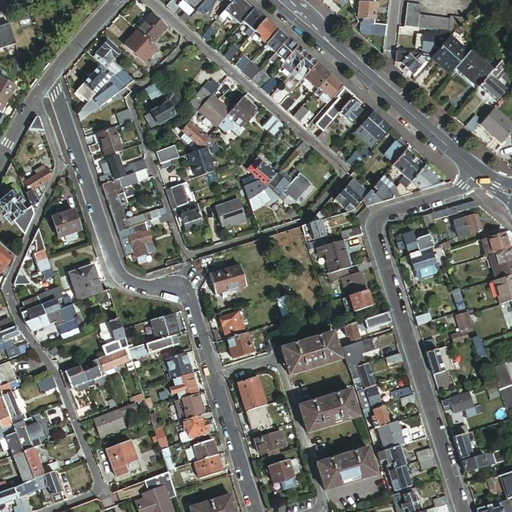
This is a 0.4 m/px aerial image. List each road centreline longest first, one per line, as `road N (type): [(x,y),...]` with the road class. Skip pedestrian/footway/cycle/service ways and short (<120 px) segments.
road 1 (residential): [(191,37),(347,172),(306,220),(185,256),(130,99)]
road 2 (residential): [(37,94),(61,164),(6,287),(57,374),(102,491),(47,511)]
road 3 (residential): [(489,184),(370,219),(464,511)]
road 4 (residential): [(214,377),(184,286),(138,284),(118,271),(52,75)]
road 5 (tertiary): [(300,18),(489,184)]
road 6 (residential): [(314,511),(320,496),(277,356),(214,377)]
road 7 (residential): [(256,511),(214,377)]
